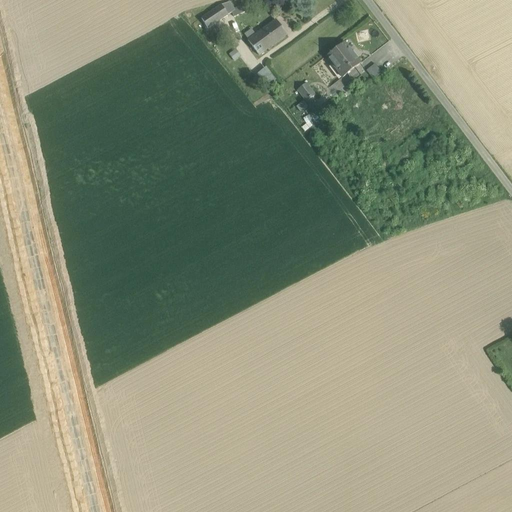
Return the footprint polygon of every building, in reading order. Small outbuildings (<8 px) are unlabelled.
[(221,5),(201,19),(208,29),(232,13),(234,17),(249,10),(246,4),(235,10),(230,2),(221,5)] [(276,20),(255,36),(266,51),(287,35),(276,20)] [(255,36),(252,32),(248,34),(251,38),(248,41),(259,56),(266,51),(255,36)] [(361,64),(344,42),(326,57),(343,78),(361,64)] [(229,52),(232,60),(240,57),(236,48),(229,52)] [(375,64),(366,71),(373,80),(382,73),(375,64)] [(266,88),(276,81),(266,69),(257,77),(266,88)] [(315,96),(306,83),(297,90),(306,102),(315,96)] [(304,102),(296,107),(300,112),(307,107),(304,102)] [(313,110),(302,119),(309,127),(319,119),(313,110)]
